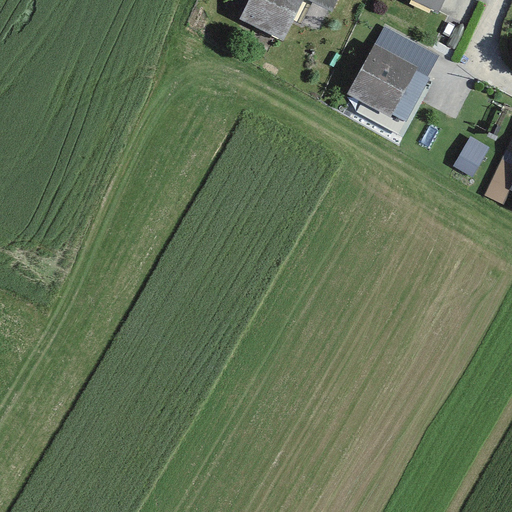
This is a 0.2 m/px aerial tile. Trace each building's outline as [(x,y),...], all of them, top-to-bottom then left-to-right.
[(325,0),(242,0),(232,19),(274,40),(295,0),(298,0),(320,11),(325,0)] [(434,0),(401,0),(429,13),(434,0)] [(412,45),(379,27),(342,94),(381,116),(408,67),(402,64),(412,45)] [(473,162),(457,153),(449,167),(465,176),(473,162)] [(511,169),(501,190),(511,195),(511,200),(510,205),(511,205),(511,169)]
